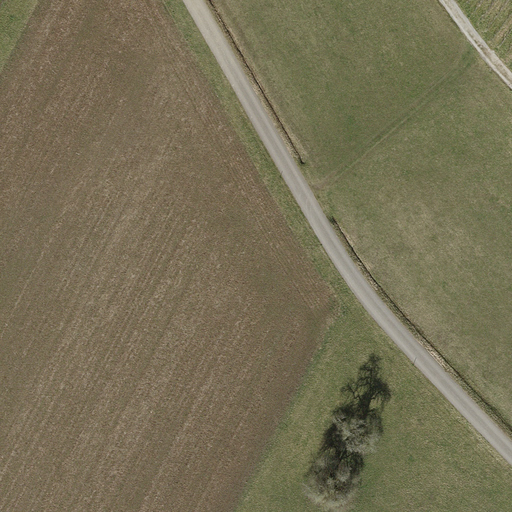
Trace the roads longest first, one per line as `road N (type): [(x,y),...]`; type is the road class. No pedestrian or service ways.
road 1 (track): [(190,0),(348,282),(511,454)]
road 2 (track): [(480,49),(306,204)]
